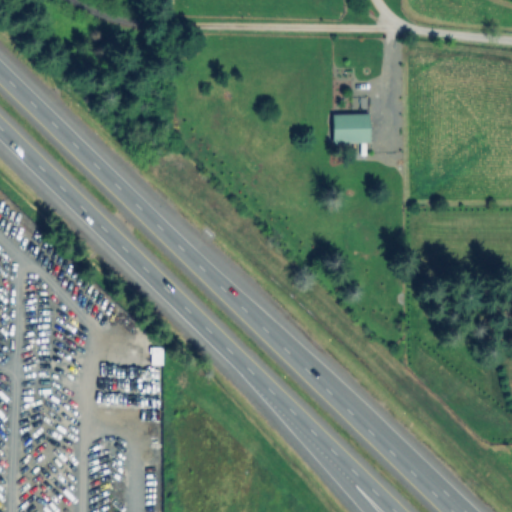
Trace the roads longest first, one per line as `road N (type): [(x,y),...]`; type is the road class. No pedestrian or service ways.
road 1 (trunk): [(455,511),(0,71)]
road 2 (trunk): [(0,127),(394,511)]
